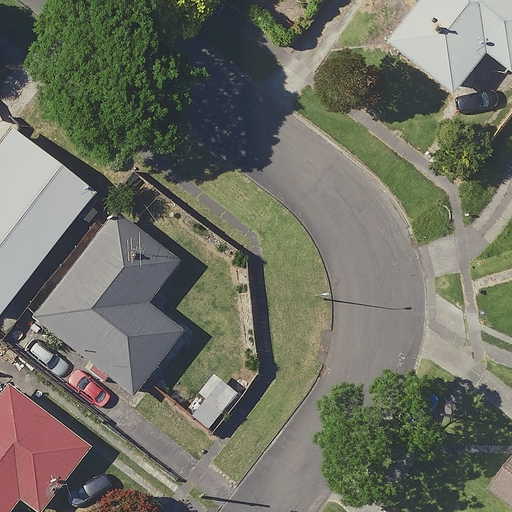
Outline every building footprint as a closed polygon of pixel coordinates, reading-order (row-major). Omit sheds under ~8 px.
[(511,57),(511,0),(409,0),(381,36),(447,88),(480,46),(505,66),(511,57)] [(0,292),(81,185),(0,124),(0,292)] [(165,257),(99,206),(18,311),(121,390),(169,328),(132,299),(165,257)] [(75,447),(0,387),(0,501),(6,493),(27,509),(75,447)] [(511,511),(511,438),(479,480),(511,506),(511,511)]
